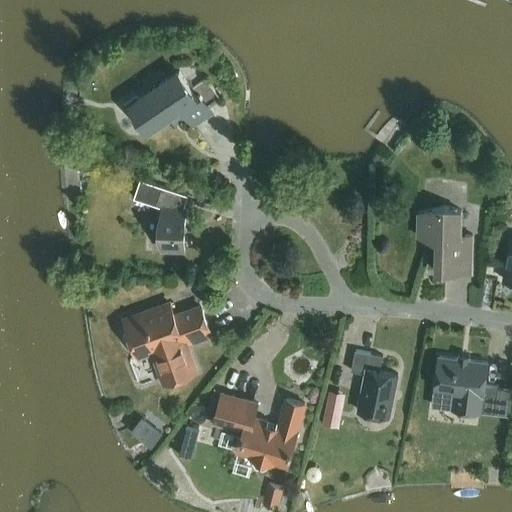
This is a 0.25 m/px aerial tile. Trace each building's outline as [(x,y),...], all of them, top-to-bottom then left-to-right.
[(180,70),(138,99),(127,106),(136,121),(139,118),(148,130),(181,107),(195,126),(215,113),(211,107),(222,99),(207,77),(192,88),(180,70)] [(185,250),(186,207),(185,207),(189,195),(141,179),(134,197),(163,207),(160,220),(159,236),(162,248),(162,250),(185,250)] [(437,241),(436,271),(472,272),(473,235),(461,235),(462,211),(445,206),(419,212),(418,236),(433,241),(437,241)] [(171,303),(125,320),(139,356),(152,351),(164,385),(199,373),(188,344),(212,335),(202,306),(175,316),(171,303)] [(390,416),(399,374),(380,370),(383,356),(356,350),(352,371),(366,374),(358,410),(390,416)] [(440,356),(435,389),(455,392),(453,408),(481,411),(495,413),(499,385),(485,384),(488,362),(440,356)] [(254,418),(258,403),(222,393),(214,423),(222,426),(223,422),(244,428),(238,450),(255,455),(254,459),(258,465),(264,467),(270,463),(271,459),(288,464),(306,403),(287,398),(279,425),(254,418)] [(341,413),(325,411),(323,423),(339,425),(341,413)] [(143,418),(134,430),(152,445),(162,432),(143,418)] [(270,483),(266,499),(278,502),(283,487),(270,483)]
